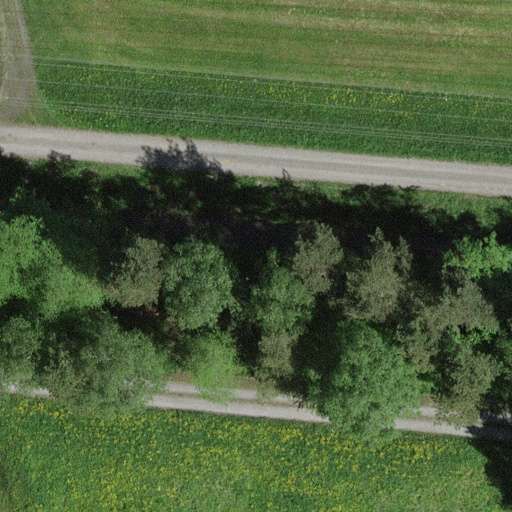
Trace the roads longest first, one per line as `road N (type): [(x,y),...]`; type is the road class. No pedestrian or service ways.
road 1 (track): [(0,139),(511,183)]
road 2 (track): [(511,418),(0,374)]
